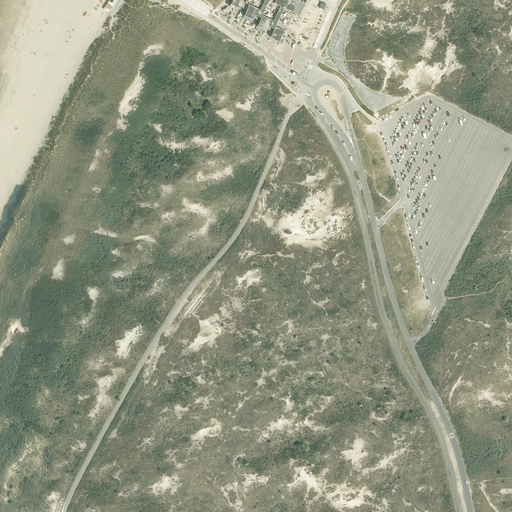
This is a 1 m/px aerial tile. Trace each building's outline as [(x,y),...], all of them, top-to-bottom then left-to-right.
[(268,0),(263,0),(260,8),(248,3),(247,6),(252,8),(256,10),(255,11),(256,11),(258,12),(257,14),(261,16),(261,17),(265,19),(269,21),(268,22),(269,22),(271,23),(270,25),(274,27),(275,25),(277,20),(284,6),(280,5),(273,19),(262,14),(268,0)] [(275,0),(274,2),(278,4),(280,5),(284,6),(293,11),(297,1),(293,0),(275,0)] [(299,0),(293,0),(297,1),(293,11),(299,14),(303,4),(299,3),(299,0)] [(243,14),(248,16),(252,8),(247,6),(245,10),(243,14)] [(252,8),(248,16),(252,18),(255,11),(256,10),(252,8)] [(256,25),(261,27),(265,19),(261,17),(259,20),(256,25)] [(261,27),(265,29),(268,22),(269,21),(265,19),(261,27)] [(269,36),(274,38),(279,27),(275,25),(274,27),(273,28),(271,32),(269,36)] [(279,27),(274,38),(278,40),(281,33),(283,34),(285,30),(279,27)]
